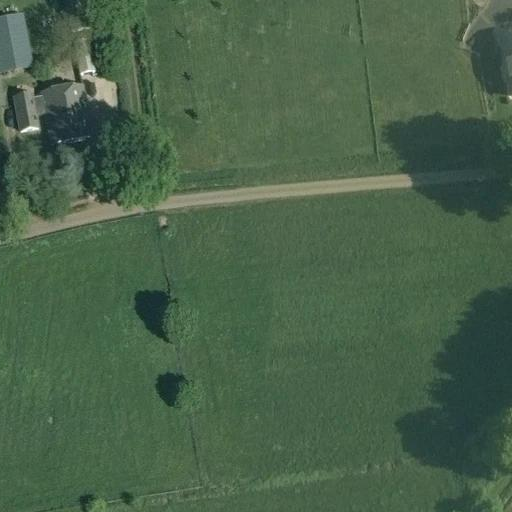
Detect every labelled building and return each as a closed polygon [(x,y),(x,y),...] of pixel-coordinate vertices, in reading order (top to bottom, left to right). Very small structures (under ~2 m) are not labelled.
[(64,0),(71,34),(96,29),(90,0),(64,0)] [(0,74),(30,68),(21,19),(0,22),(0,74)] [(507,84),(510,99),(511,98),(511,29),(494,34),(498,52),(501,52),(504,66),(502,68),(504,81),(507,84)] [(88,41),(73,44),(80,76),(94,73),(88,41)] [(37,118),(45,117),(50,147),(92,139),(82,87),(40,95),(41,99),(34,100),(33,95),(12,99),(19,135),(40,131),(37,118)]
